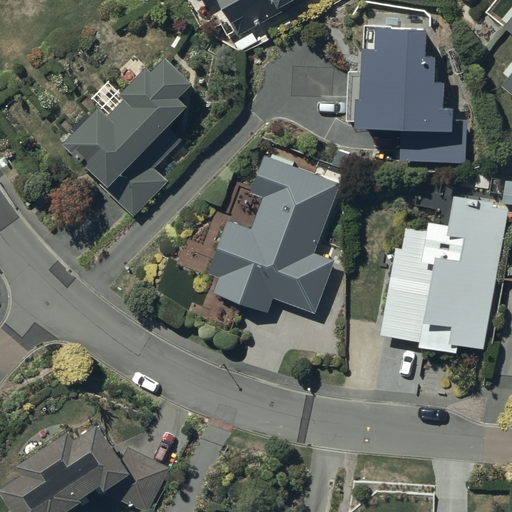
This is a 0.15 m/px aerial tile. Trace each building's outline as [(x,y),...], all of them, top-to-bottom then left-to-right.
[(222,0),(241,31),(293,0),(222,0)] [(511,12),(506,21),(511,25),(511,63),(500,78),(511,88),(511,12)] [(427,44),(428,17),(378,15),(377,36),(364,36),(363,84),(358,84),(357,113),(361,113),(361,119),(402,120),(401,156),(466,158),(467,115),(455,115),(455,96),(444,96),(445,71),(435,70),(436,45),(427,44)] [(101,100),(64,136),(105,177),(101,181),(136,217),(171,183),(155,166),(182,139),(165,122),(188,99),(180,91),(193,78),(165,50),(151,65),(146,60),(120,87),(126,93),(110,109),(101,100)] [(254,222),(228,213),(210,268),(220,272),(215,287),(269,306),(274,293),(317,308),(334,255),(314,248),(339,177),(264,152),(252,188),(264,192),(254,222)] [(403,242),(396,241),(381,329),(419,336),(419,338),(459,345),(460,338),(485,342),(509,203),(494,200),(495,195),(453,188),(450,209),(437,207),(436,216),(429,215),(427,226),(407,222),(403,242)] [(82,489),(101,475),(108,488),(147,508),(169,459),(128,440),(123,451),(97,414),(76,429),(71,422),(21,457),(25,463),(3,478),(26,511),(48,511),(49,511),(52,511),(83,491),(82,489)]
